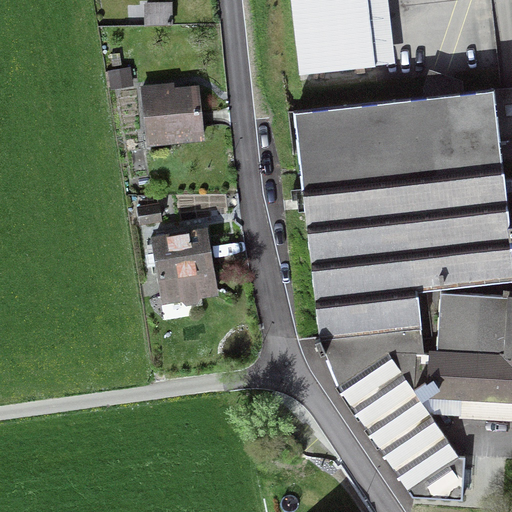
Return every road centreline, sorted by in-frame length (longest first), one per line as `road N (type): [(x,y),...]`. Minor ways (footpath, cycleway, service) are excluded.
road 1 (residential): [(288,367),(272,310),(229,0)]
road 2 (unclassified): [(0,413),(288,367)]
road 3 (residential): [(397,511),(288,367)]
